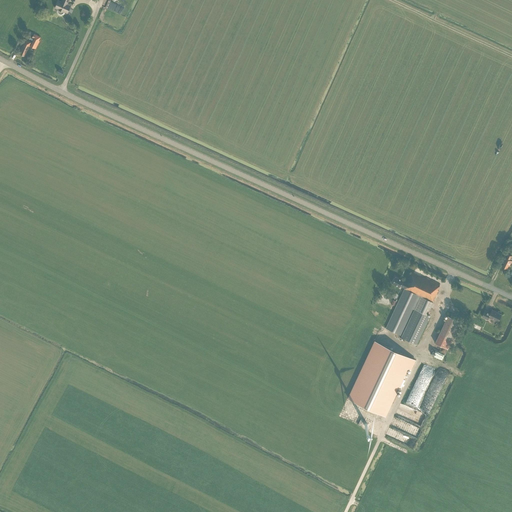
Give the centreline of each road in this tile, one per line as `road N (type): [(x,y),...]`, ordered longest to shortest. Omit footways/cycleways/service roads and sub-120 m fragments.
road 1 (tertiary): [(511,297),(4,62)]
road 2 (track): [(390,0),(511,56)]
